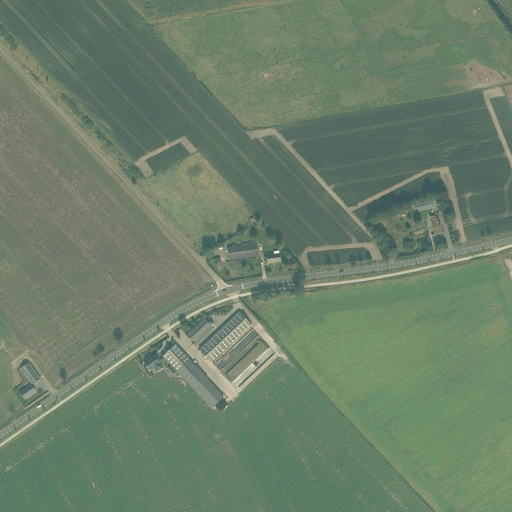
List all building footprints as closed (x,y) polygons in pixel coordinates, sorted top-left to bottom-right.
[(428,201),(413,205),(414,210),(429,206),(428,201)] [(430,217),(434,235),(442,233),(440,226),(435,216),(430,217)] [(229,260),(259,256),(257,244),(227,248),(229,260)] [(280,262),(279,254),(267,256),(268,264),(280,262)] [(212,363),(252,326),(239,312),(200,349),(212,363)] [(204,318),(185,335),(194,344),(212,327),(204,318)] [(207,381),(208,379),(175,345),(163,357),(212,409),(223,398),(207,381)] [(243,383),(275,353),(268,346),(260,355),(254,348),(226,374),(232,380),(236,376),(243,383)] [(154,355),(144,362),(149,370),(154,367),(157,371),(162,368),(160,363),(154,355)] [(21,369),(32,384),(40,379),(30,363),(21,369)] [(24,399),(35,391),(31,385),(20,393),(24,399)]
